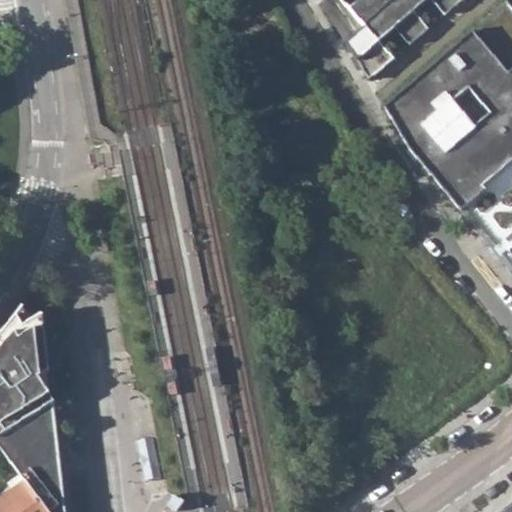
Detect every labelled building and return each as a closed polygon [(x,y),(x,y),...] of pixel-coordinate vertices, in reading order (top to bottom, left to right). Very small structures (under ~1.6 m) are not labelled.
[(359,0),(351,8),(366,26),(345,44),(368,81),(395,57),(380,40),(396,27),(411,44),(430,28),(415,10),(426,0),(432,0),(445,14),(461,0),(359,0)] [(511,0),(509,0),(384,108),(392,121),(511,17),(511,0)] [(511,17),(392,121),(408,149),(410,151),(435,181),(509,270),(511,273),(511,17)] [(157,277),(150,279),(153,296),(160,295),(157,277)] [(0,332),(0,434),(52,402),(53,402),(37,376),(48,370),(41,313),(22,325),(16,314),(0,332)] [(217,384),(225,383),(221,364),(217,344),(209,346),(217,384)] [(173,354),(165,356),(169,375),(173,395),(181,393),(173,354)] [(0,434),(0,449),(23,481),(45,511),(63,511),(52,402),(0,434)] [(151,437),(136,440),(144,480),(159,477),(151,437)] [(0,497),(0,511),(45,511),(23,481),(0,497)]
